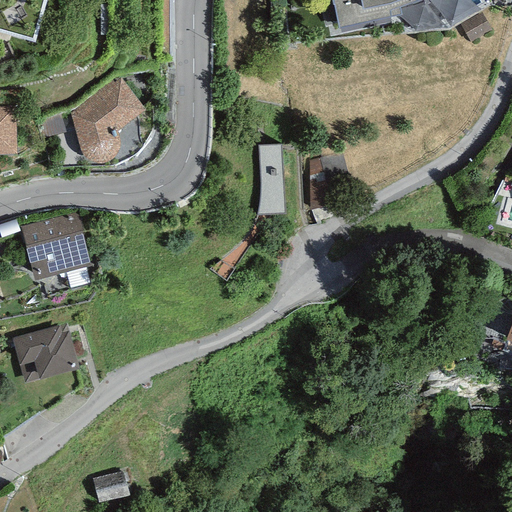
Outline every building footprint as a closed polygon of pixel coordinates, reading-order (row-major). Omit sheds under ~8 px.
[(330,0),(338,33),(402,18),(400,11),(430,0),(330,0)] [(118,134),(145,115),(121,80),(115,84),(112,81),(78,109),(70,113),(81,156),(84,160),(88,163),(93,166),(98,167),(104,166),(110,163),(113,161),(116,157),(119,154),(121,149),(120,144),(119,139),(118,134)] [(0,160),(16,160),(15,106),(0,106),(0,160)] [(65,134),(60,114),(52,115),(37,122),(41,139),(65,134)] [(281,138),(258,142),(261,182),(257,212),(285,206),(281,138)] [(309,199),(310,207),(332,202),(332,200),(352,195),(341,151),(310,161),(309,199)] [(79,210),(20,225),(34,276),(92,260),(79,210)] [(511,318),(506,335),(508,336),(503,348),(511,352),(511,318)] [(13,336),(25,381),(41,377),(41,375),(59,369),(66,365),(79,362),(68,327),(62,329),(60,323),(13,336)] [(129,493),(124,471),(92,478),(97,500),(129,493)]
